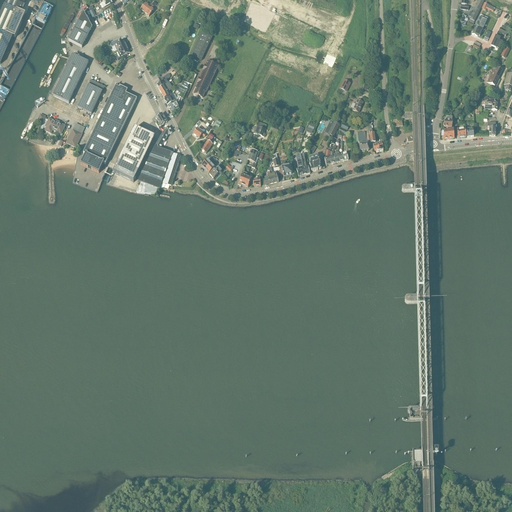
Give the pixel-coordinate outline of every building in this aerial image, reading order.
[(11,0),(18,3),(15,10),(20,12),(24,5),(26,0),(11,0)] [(104,3),(99,6),(102,12),(111,7),(110,6),(112,4),(109,0),(104,3)] [(241,0),(239,7),(244,10),(243,12),(246,13),(248,9),(245,8),(248,0),(241,0)] [(482,0),(479,0),(476,7),(480,9),(484,1),(482,0)] [(151,5),(145,14),(149,17),(154,11),(152,9),(153,7),(154,8),(157,4),(154,2),(151,5)] [(140,10),(145,14),(151,5),(149,4),(148,6),(145,4),(140,10)] [(5,5),(0,15),(0,63),(1,64),(13,37),(15,38),(26,15),(23,14),(20,12),(15,10),(5,5)] [(480,9),(476,7),(473,13),(470,12),(468,16),(471,17),(469,22),(473,24),(480,9)] [(83,12),(68,41),(82,48),(92,28),(83,12)] [(480,18),(476,26),(483,29),(486,21),(487,19),(481,16),(480,18)] [(476,26),(472,34),(479,38),(483,29),(476,26)] [(202,30),(190,56),(196,59),(201,61),(213,36),(202,30)] [(500,38),(496,36),(491,46),(499,50),(502,44),(498,42),(500,38)] [(117,52),(127,47),(124,41),(119,43),(118,40),(110,44),(111,48),(115,46),(117,52)] [(127,47),(117,52),(120,57),(116,59),(118,62),(126,58),(125,55),(130,53),(127,47)] [(505,48),(501,57),(505,59),(510,51),(505,48)] [(78,57),(73,55),(53,96),(69,104),(89,63),(80,59),(79,57),(78,57)] [(203,71),(201,75),(212,80),(218,67),(220,63),(216,61),(214,65),(207,62),(205,66),(203,71)] [(502,71),(495,67),(487,83),(494,87),(495,87),(497,88),(499,82),(498,82),(499,80),(498,80),(502,71)] [(161,83),(157,85),(157,86),(159,89),(163,86),(164,87),(167,84),(169,82),(168,80),(170,78),(170,77),(169,74),(164,77),(166,79),(165,80),(161,83)] [(196,88),(194,94),(203,98),(205,93),(205,92),(206,93),(207,92),(209,93),(210,90),(208,89),(212,80),(201,75),(199,79),(197,84),(195,88),(196,88)] [(346,93),(351,84),(343,80),(339,89),(346,93)] [(104,87),(91,81),(77,108),(91,115),(104,87)] [(163,86),(159,89),(164,99),(171,95),(170,93),(169,92),(173,90),(169,82),(167,84),(164,87),(163,86)] [(176,104),(178,107),(180,106),(185,96),(184,95),(186,92),(187,88),(185,87),(185,86),(187,83),(185,82),(183,85),(182,84),(181,85),(178,92),(180,93),(177,100),(177,102),(176,104)] [(119,88),(115,87),(83,154),(86,156),(85,158),(84,157),(80,165),(88,169),(88,168),(92,169),(91,170),(99,174),(102,166),(101,166),(102,163),(105,165),(137,100),(126,94),(128,91),(120,87),(119,88)] [(165,100),(164,100),(168,106),(176,102),(176,104),(177,102),(177,100),(180,93),(178,92),(176,91),(174,94),(174,95),(173,96),(165,100)] [(485,98),(484,110),(492,110),(492,111),(494,112),(495,111),(497,112),(497,111),(498,103),(495,103),(495,99),(485,98)] [(363,103),(357,100),(355,104),(353,104),(352,104),(351,108),(351,109),(353,110),(353,111),(359,113),(363,103)] [(176,104),(176,102),(168,106),(171,113),(179,109),(177,107),(178,107),(176,104)] [(159,129),(161,128),(161,127),(167,122),(162,114),(156,119),(157,121),(156,122),(157,123),(156,124),(157,126),(159,130),(159,129)] [(452,118),(446,117),(446,121),(445,121),(444,127),(452,128),(452,122),(451,122),(452,118)] [(65,127),(49,119),(45,127),(46,127),(45,130),(51,133),(53,131),(61,135),(65,127)] [(403,127),(401,119),(393,121),(395,129),(403,127)] [(340,126),(334,123),(328,135),(334,138),(340,126)] [(172,133),(169,127),(165,129),(166,130),(163,134),(156,144),(138,182),(141,184),(136,194),(155,197),(158,190),(160,190),(160,189),(162,184),(171,158),(173,154),(160,149),(165,140),(168,136),(172,133)] [(265,130),(256,127),(253,134),(262,137),(263,134),(265,130)] [(135,128),(113,173),(133,183),(155,138),(135,128)] [(340,128),(338,133),(345,136),(347,131),(340,128)] [(203,133),(197,129),(193,134),(199,139),(202,136),(205,138),(206,136),(203,134),(203,133)] [(83,134),(72,130),(66,144),(76,149),(83,134)] [(466,138),(465,130),(457,131),(458,139),(466,138)] [(365,132),(357,133),(360,152),(361,152),(361,153),(362,153),(363,153),(365,152),(369,151),(368,143),(366,143),(365,132)] [(208,142),(201,150),(206,154),(212,145),(208,142)] [(162,184),(160,189),(161,189),(163,189),(164,189),(165,188),(166,185),(171,187),(172,185),(173,185),(172,183),(173,181),(174,179),(177,168),(178,167),(179,164),(180,161),(181,157),(174,155),(171,159),(163,184),(162,184)] [(249,156),(247,161),(254,163),(252,168),(255,169),(257,164),(258,159),(257,158),(249,156)] [(304,156),(300,157),(302,169),(304,176),(310,174),(308,168),(306,168),(304,156)] [(302,169),(300,157),(296,157),(299,171),(297,171),(298,178),(304,176),(302,169)] [(207,160),(201,166),(202,166),(202,167),(205,170),(211,164),(214,161),(215,160),(214,158),(209,162),(207,160)] [(321,169),(319,159),(310,161),(310,165),(312,172),(318,171),(318,170),(321,169)] [(211,164),(205,170),(208,173),(209,174),(215,168),(213,166),(217,162),(215,160),(214,161),(211,164)] [(288,167),(288,165),(286,166),(286,167),(281,168),(284,179),(294,176),(291,166),(288,167)] [(215,169),(209,175),(213,179),(219,174),(222,171),(218,167),(215,169)] [(271,179),(269,180),(270,185),(278,183),(276,172),(270,173),(271,179)] [(247,177),(248,175),(243,173),(238,186),(241,187),(241,186),(243,186),(247,177)] [(265,181),(263,181),(263,187),(270,185),(269,180),(271,179),(270,173),(267,173),(267,174),(266,174),(267,177),(265,177),(265,181)] [(251,179),(247,177),(243,186),(248,188),(251,179)] [(254,187),(254,188),(261,187),(263,180),(260,181),(259,178),(258,178),(257,179),(258,181),(254,181),(254,187)] [(409,414),(409,421),(431,421),(431,414),(432,413),(432,412),(432,410),(431,409),(430,408),(409,409),(408,409),(408,410),(407,411),(407,412),(408,413),(408,414),(409,414)]
